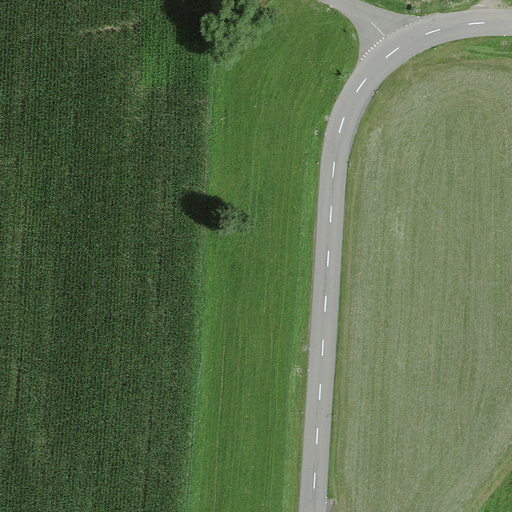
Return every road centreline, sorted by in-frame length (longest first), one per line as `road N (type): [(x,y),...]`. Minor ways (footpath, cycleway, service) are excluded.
road 1 (tertiary): [(311,511),(335,156),(347,108),(392,51)]
road 2 (tertiary): [(392,51),(430,31),(511,22)]
